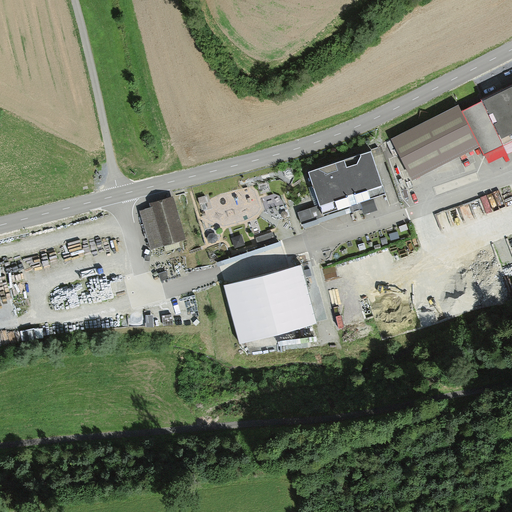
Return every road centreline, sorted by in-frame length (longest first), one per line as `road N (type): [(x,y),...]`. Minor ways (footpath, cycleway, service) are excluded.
road 1 (unclassified): [(511,381),(349,415),(0,446)]
road 2 (tertiary): [(120,194),(299,147),(511,49)]
road 3 (track): [(282,482),(333,451),(480,390)]
road 4 (residential): [(511,172),(315,232)]
road 5 (residential): [(120,194),(73,0)]
road 6 (tertiary): [(0,225),(120,194)]
